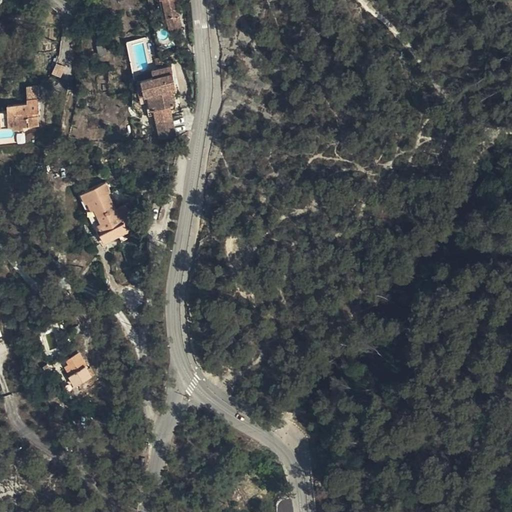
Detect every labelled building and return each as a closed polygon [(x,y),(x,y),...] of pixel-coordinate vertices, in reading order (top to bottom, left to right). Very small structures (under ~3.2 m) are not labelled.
[(167,5),(166,0),(159,0),(144,7),(145,10),(149,9),(149,28),(152,28),(153,46),(166,45),(165,25),(167,26),(167,9),(162,9),(162,5),(167,5)] [(156,116),(172,113),(177,112),(174,94),(179,93),(173,67),(154,70),(155,78),(139,82),(142,97),(146,96),(150,117),(156,116)] [(0,123),(23,121),(24,125),(34,124),(34,120),(42,119),(41,109),(38,110),(37,105),(41,105),(40,92),(26,93),(26,97),(6,99),(7,106),(0,106),(0,123)] [(157,123),(174,119),(172,113),(156,116),(157,123)] [(161,141),(166,140),(177,137),(174,119),(157,123),(161,140),(161,141)] [(98,247),(133,231),(128,219),(124,221),(118,208),(110,190),(113,188),(110,180),(85,191),(89,199),(86,201),(100,233),(93,236),(98,247)] [(128,219),(133,231),(141,227),(130,202),(118,208),(124,221),(128,219)] [(81,375),(87,367),(79,353),(73,356),(74,359),(66,364),(76,381),(81,375)] [(90,373),(87,367),(81,375),(76,381),(79,386),(90,380),(90,373)] [(56,385),(62,382),(56,371),(50,374),(56,385)]
